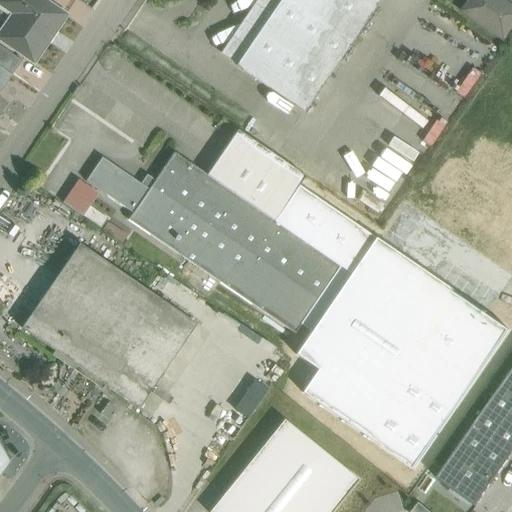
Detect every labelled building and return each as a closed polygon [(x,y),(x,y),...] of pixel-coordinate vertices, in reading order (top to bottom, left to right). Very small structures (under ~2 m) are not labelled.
[(0,0),(0,1),(15,12),(0,33),(0,40),(33,63),(65,17),(41,0),(0,0)] [(282,0),(237,67),(303,112),(379,0),(282,0)] [(511,19),(511,9),(497,0),(470,0),(464,10),(501,36),(511,19)] [(20,63),(0,48),(0,67),(12,76),(20,63)] [(464,98),(482,73),(471,66),(453,90),(464,98)] [(0,92),(12,76),(0,67),(0,92)] [(383,94),(379,100),(424,131),(428,124),(383,94)] [(433,146),(447,120),(435,114),(421,141),(433,146)] [(305,177),(237,131),(207,175),(274,222),(305,177)] [(155,181),(151,179),(145,187),(149,190),(128,220),(294,334),(340,267),(274,222),(207,175),(174,153),(155,181)] [(98,194),(78,180),(62,203),(82,217),(98,194)] [(82,217),(102,231),(117,207),(98,194),(82,217)] [(344,235),(357,217),(334,200),(321,218),(344,235)] [(197,326),(80,245),(22,329),(139,410),(197,326)] [(511,371),(437,480),(476,507),(511,455),(511,371)] [(332,511),(358,480),(284,420),(209,511),(332,511)] [(0,446),(0,476),(10,463),(0,446)]
